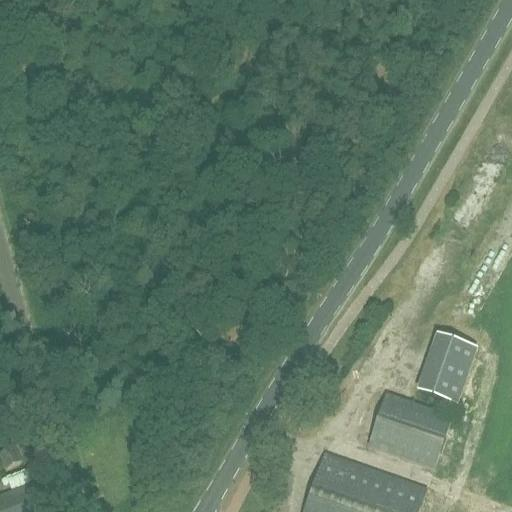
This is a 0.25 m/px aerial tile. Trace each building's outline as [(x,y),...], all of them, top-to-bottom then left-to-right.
[(439,337),(419,394),(457,407),(477,350),(439,337)] [(369,448),(434,471),(452,420),(387,397),(369,448)] [(0,454),(0,456),(6,471),(20,465),(13,449),(0,454)] [(305,511),(420,511),(427,492),(325,457),(305,511)] [(39,485),(0,496),(0,511),(46,511),(47,511),(39,485)] [(205,511),(209,506),(189,496),(180,511),(205,511)]
